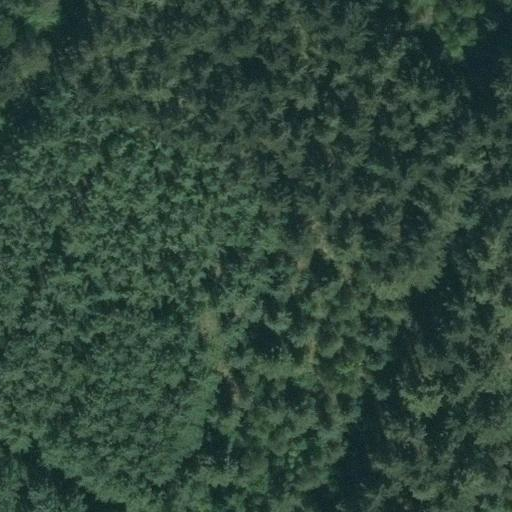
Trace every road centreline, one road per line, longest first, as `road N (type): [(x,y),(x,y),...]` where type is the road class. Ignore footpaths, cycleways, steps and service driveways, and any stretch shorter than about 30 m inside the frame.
road 1 (track): [(0,156),(79,0)]
road 2 (track): [(0,432),(132,511)]
